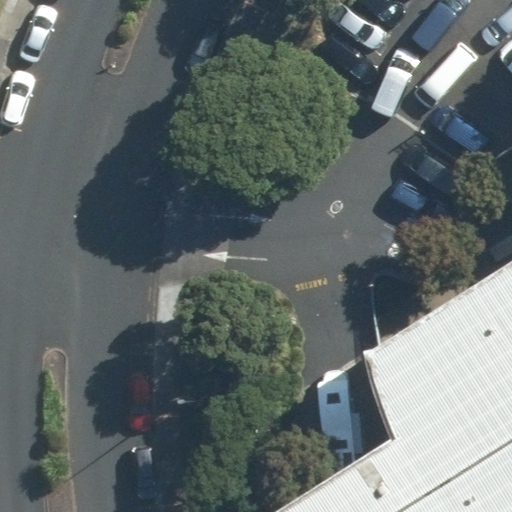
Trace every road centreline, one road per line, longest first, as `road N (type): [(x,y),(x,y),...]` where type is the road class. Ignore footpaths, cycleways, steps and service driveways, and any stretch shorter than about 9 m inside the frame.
road 1 (unclassified): [(186,0),(102,219),(77,353),(102,511)]
road 2 (unclassified): [(33,511),(24,366),(47,218),(77,107),(122,0)]
